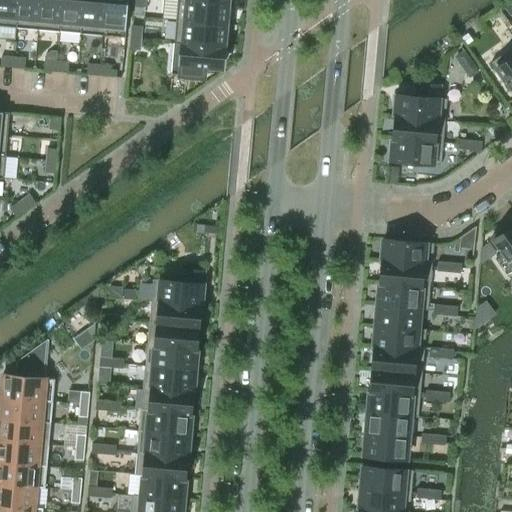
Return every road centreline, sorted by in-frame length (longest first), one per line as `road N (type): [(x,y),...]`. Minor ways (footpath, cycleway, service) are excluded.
road 1 (tertiary): [(274,198),(246,511)]
road 2 (tertiary): [(295,511),(324,203)]
road 3 (tertiary): [(324,203),(341,0)]
road 4 (residential): [(511,168),(443,210),(324,203)]
road 5 (tertiary): [(292,0),(274,198)]
